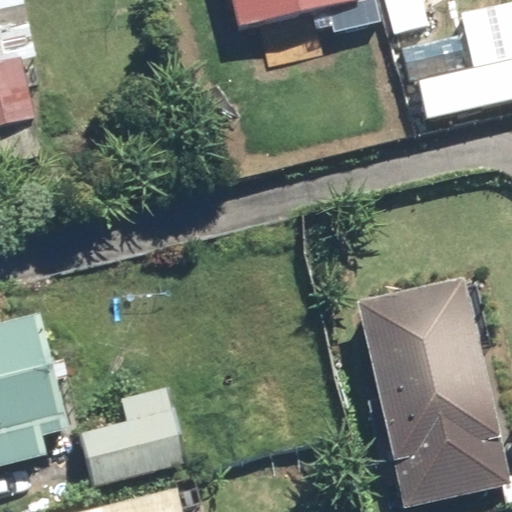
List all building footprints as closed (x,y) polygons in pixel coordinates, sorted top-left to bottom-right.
[(0,0),(0,129),(41,121),(13,0),(0,0)] [(230,0),(238,30),(359,0),(230,0)] [(511,472),(465,280),(359,305),(409,511),(413,511),(511,488),(511,472)] [(0,466),(47,454),(44,441),(73,434),(41,313),(0,324),(0,466)] [(170,394),(123,406),(129,431),(77,443),(89,491),(189,466),(170,394)] [(183,511),(178,490),(92,511),(183,511)]
